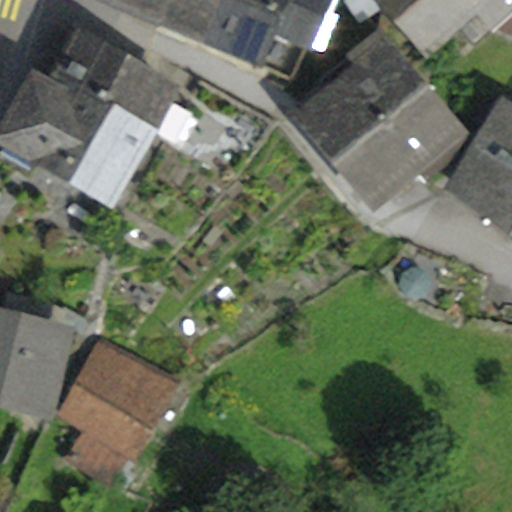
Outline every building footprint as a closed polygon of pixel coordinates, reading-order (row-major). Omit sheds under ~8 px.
[(109,0),(158,21),(166,0),(109,0)] [(166,0),(158,21),(205,42),(224,0),(166,0)] [(224,0),(205,42),(288,79),(303,46),(308,48),(328,0),(224,0)] [(476,8),(492,26),(511,7),(511,0),(376,0),(424,54),(476,8)] [(491,28),(511,37),(511,7),(492,26),(491,28)] [(310,116),(343,157),(427,89),(381,33),(351,56),(365,72),(332,98),(310,116)] [(175,93),(80,37),(51,88),(150,135),(175,93)] [(319,80),(332,98),(365,72),(351,56),(319,80)] [(39,160),(112,202),(150,135),(51,88),(33,78),(1,134),(0,138),(0,143),(9,148),(2,161),(30,176),(39,160)] [(466,142),(464,133),(427,89),(343,157),(375,198),(411,168),(425,184),(464,148),(466,142)] [(511,114),(504,110),(457,189),(511,229),(511,114)] [(0,395),(40,405),(62,313),(45,304),(11,296),(5,322),(0,320),(0,395)] [(70,460),(111,485),(174,380),(103,343),(65,415),(92,431),(70,460)]
